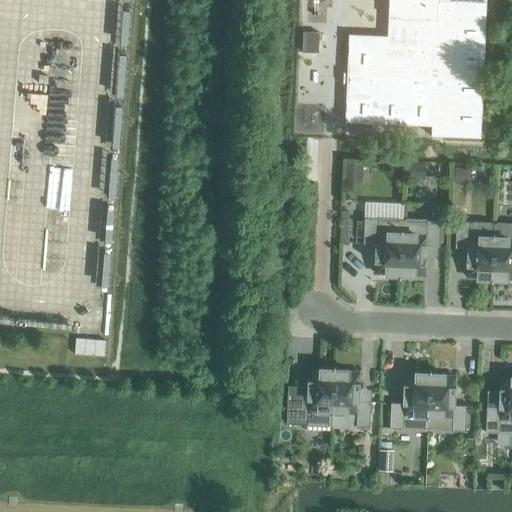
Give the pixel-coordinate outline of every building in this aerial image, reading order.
[(431,136),(480,138),(486,0),(388,0),(387,36),(349,34),(345,122),(431,126),(431,136)] [(319,33),(303,32),(302,53),(318,53),(319,33)] [(454,168),(454,183),(469,183),(469,168),(454,168)] [(399,279),(402,220),(364,218),(363,244),(376,244),(375,257),(374,257),(374,263),(375,263),(375,274),(385,274),(385,276),(399,276),(399,279)] [(402,220),(399,279),(400,279),(400,276),(414,277),(414,275),(424,276),(425,265),(426,265),(427,259),(425,259),(426,246),(439,247),(440,221),(402,220)] [(477,279),(491,280),(493,237),(469,236),(469,223),(456,222),(455,248),(468,248),(467,261),(466,261),(466,267),(467,267),(467,277),(477,278),(477,279)] [(511,237),(493,237),(491,280),(506,281),(506,279),(511,279),(511,237)] [(75,338),(74,354),(104,356),(105,341),(75,338)] [(332,426),(332,413),(334,367),(333,367),(333,370),(319,369),(319,371),(309,370),(308,381),(307,381),(306,387),(308,387),(308,399),(294,399),(293,424),(332,426)] [(332,413),(356,414),(356,427),(369,428),(370,402),(357,401),(358,389),(360,389),(360,383),(358,383),(359,372),(348,372),(348,370),(334,370),(335,367),(334,367),(332,413)] [(389,428),(427,430),(430,371),(429,371),(429,374),(415,373),(415,375),(405,374),(404,385),(403,385),(402,391),(404,391),(403,403),(390,403),(389,428)] [(430,371),(427,430),(465,432),(466,406),(453,406),(454,393),(455,393),(456,387),(454,387),(455,376),(444,376),(444,374),(430,374),(430,371)] [(485,433),(511,433),(511,377),(511,379),(501,378),(500,389),(499,389),(498,395),(500,395),(499,408),(486,407),(485,433)] [(460,438),(459,454),(473,454),(474,438),(460,438)] [(380,442),(380,450),(391,451),(391,442),(380,442)] [(191,511),(190,511),(189,510),(6,503),(4,503),(3,503),(1,505),(0,506),(0,511),(191,511)]
